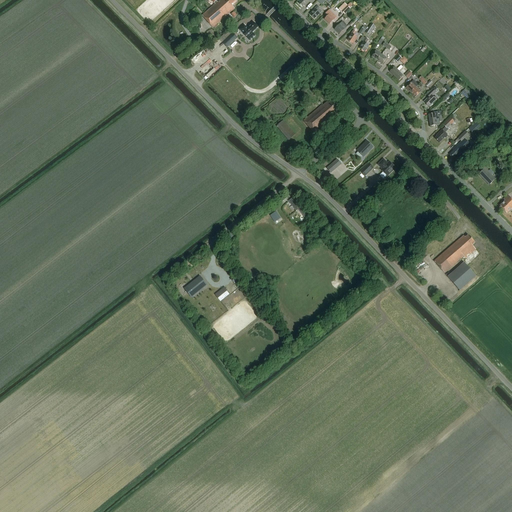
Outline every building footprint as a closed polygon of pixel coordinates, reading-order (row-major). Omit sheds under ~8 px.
[(233,7),(238,2),(235,0),(224,0),(225,0),(224,0),(221,0),(219,2),(218,2),(217,3),(216,1),(215,0),(211,0),(214,3),(215,5),(202,16),(213,28),(235,9),(233,7)] [(319,9),(320,8),(317,6),(315,9),(315,10),(310,15),(314,20),(320,14),(322,12),(319,9)] [(347,6),(342,12),(344,14),(344,15),(350,9),(347,6)] [(329,25),(336,18),(331,13),(329,10),(325,15),(327,17),(324,20),(329,25)] [(351,27),(357,21),(354,19),(349,25),(351,27)] [(343,22),(341,23),(334,30),(339,35),(346,28),(348,27),(343,22)] [(244,26),(239,30),(247,38),(250,41),(255,37),(252,33),(258,28),(257,27),(257,26),(256,25),(255,25),(253,23),(247,29),(244,26)] [(371,24),(365,33),(369,35),(375,26),(371,24)] [(356,32),(353,31),(351,34),(352,34),(347,41),(353,44),(357,38),(354,36),(356,32)] [(232,32),(221,43),(227,48),(237,38),(232,32)] [(365,53),(369,46),(366,44),(368,40),(366,38),(363,42),(364,43),(359,49),(365,53)] [(403,48),(399,45),(393,51),(397,55),(403,48)] [(372,57),(377,61),(381,55),(376,51),(372,57)] [(381,55),(377,61),(383,65),(387,59),(381,55)] [(201,62),(205,66),(215,59),(213,56),(209,59),(208,56),(201,62)] [(394,77),(399,72),(403,68),(400,65),(398,67),(398,68),(397,70),(394,67),(390,72),(394,77)] [(409,71),(404,75),(408,79),(412,74),(409,71)] [(399,72),(394,77),(399,81),(404,77),(399,72)] [(411,83),(406,88),(410,93),(416,88),(418,85),(414,81),(411,83)] [(416,88),(410,93),(415,98),(421,93),(416,88)] [(461,93),(467,100),(472,95),(465,89),(461,93)] [(436,93),(433,90),(427,96),(429,98),(424,102),(429,108),(436,101),(432,96),(436,93)] [(337,113),(342,108),(334,99),(329,103),(328,102),(323,106),(322,105),(303,121),(315,135),(339,115),(337,113)] [(428,115),(429,121),(442,119),(442,116),(438,117),(437,112),(433,113),(433,114),(428,115)] [(445,139),(448,136),(445,133),(448,130),(447,129),(454,122),(450,118),(443,125),(445,128),(443,130),(442,130),(436,136),(437,137),(434,139),(439,144),(444,138),(445,139)] [(288,140),(295,134),(283,120),(276,127),(288,140)] [(461,142),(458,145),(453,150),(454,151),(450,155),(453,159),(454,158),(455,159),(464,150),(466,152),(472,146),(465,139),(469,135),(465,131),(458,139),(461,142)] [(367,142),(357,152),(363,157),(373,147),(367,142)] [(387,164),(383,160),(378,165),(382,169),(381,170),(387,176),(395,168),(389,162),(387,164)] [(373,168),(369,164),(360,172),(365,177),(373,168)] [(331,165),(327,169),(330,173),(335,170),(331,165)] [(488,171),(483,166),(479,169),(482,172),(479,175),(489,186),(495,180),(487,172),(488,171)] [(511,199),(508,196),(504,200),(505,201),(500,207),(506,214),(511,209),(511,210),(511,199)] [(293,198),(289,202),(296,211),(298,210),(303,216),(305,219),(310,216),(311,215),(308,212),(302,203),(299,205),(293,198)] [(275,222),(280,218),(276,212),(270,216),(272,218),(273,218),(275,222)] [(459,240),(434,262),(444,274),(464,257),(465,259),(476,250),(472,246),(475,243),(468,236),(466,238),(464,236),(459,240)] [(464,264),(448,279),(460,292),(476,277),(464,264)] [(206,284),(206,283),(200,276),(188,286),(192,290),(190,292),(192,294),(193,296),(199,292),(198,290),(206,284)] [(224,287),(215,295),(221,303),(230,295),(224,287)]
